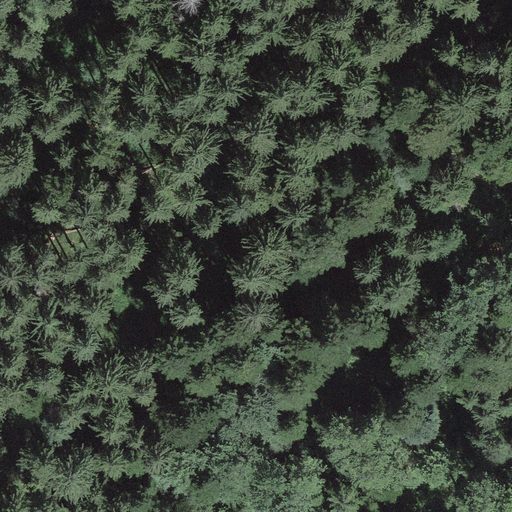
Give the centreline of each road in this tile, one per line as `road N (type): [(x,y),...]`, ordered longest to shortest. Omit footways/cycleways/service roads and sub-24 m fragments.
road 1 (track): [(248,511),(251,328),(276,0)]
road 2 (track): [(511,482),(449,459),(427,421),(428,380),(453,320),(511,238)]
